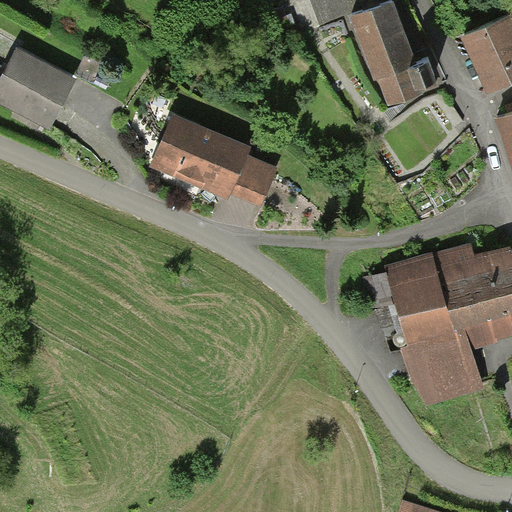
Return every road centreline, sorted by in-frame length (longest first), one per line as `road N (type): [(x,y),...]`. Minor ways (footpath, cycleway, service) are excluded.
road 1 (unclassified): [(0,146),(224,245),(316,315),(450,480),(492,492),(511,487)]
road 2 (track): [(224,245),(238,236),(342,245),(400,237),(456,219),(505,189)]
road 3 (track): [(166,511),(196,491),(234,442),(316,315)]
road 4 (residential): [(475,112),(417,0)]
